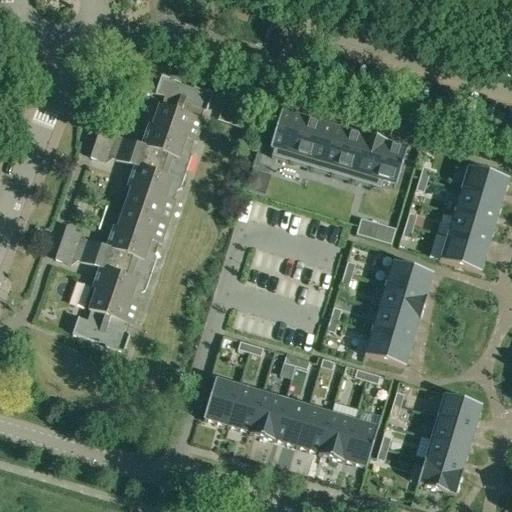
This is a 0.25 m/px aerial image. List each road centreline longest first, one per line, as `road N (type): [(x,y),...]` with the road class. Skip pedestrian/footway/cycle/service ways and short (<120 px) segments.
road 1 (residential): [(284,511),(0,426)]
road 2 (residential): [(511,143),(289,75)]
road 3 (residential): [(289,75),(159,36),(87,32)]
road 4 (residential): [(71,41),(0,231)]
